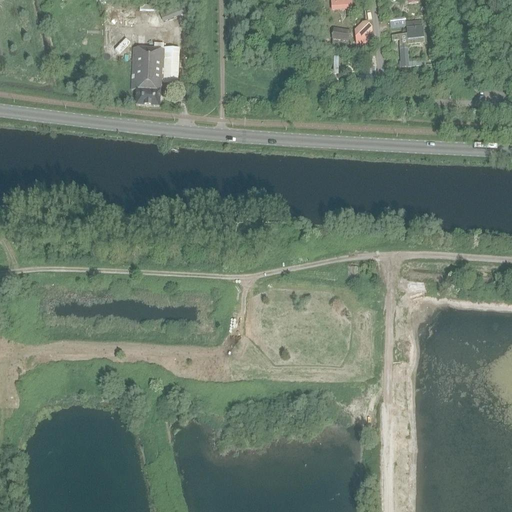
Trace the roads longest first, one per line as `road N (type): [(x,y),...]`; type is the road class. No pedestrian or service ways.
road 1 (track): [(511,260),(369,255),(242,277),(0,273)]
road 2 (secondary): [(511,151),(240,137),(0,109)]
road 3 (track): [(242,277),(228,352),(36,351),(0,358)]
